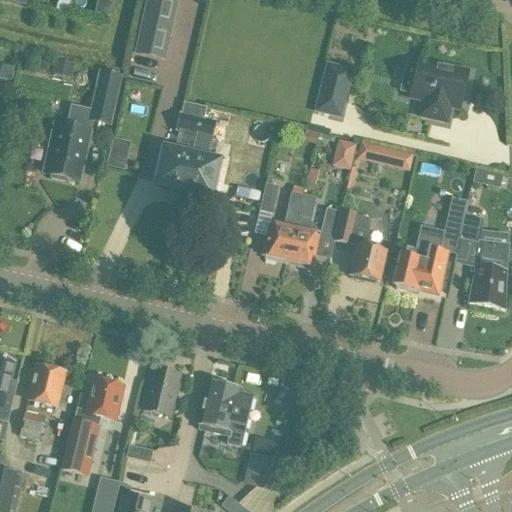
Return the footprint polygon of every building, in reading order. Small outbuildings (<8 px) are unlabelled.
[(163,62),(176,0),(146,0),(135,56),(163,62)] [(437,67),(419,63),(411,98),(423,101),(419,118),(447,124),(450,107),(458,109),(460,102),(456,101),(458,93),(461,94),(466,74),(451,71),(452,68),(438,65),(437,67)] [(340,118),(352,72),(326,65),(315,112),(340,118)] [(94,113),(78,109),(75,109),(70,128),(57,125),(46,174),(54,176),(53,180),(68,183),(69,179),(81,182),(93,127),(92,127),(94,120),(113,124),(123,79),(103,74),(94,113)] [(184,103),(177,133),(179,133),(196,137),(200,120),(203,120),(206,108),(184,103)] [(200,120),(196,136),(210,139),(214,124),(200,120)] [(164,147),(154,186),(181,193),(182,193),(192,153),(196,137),(179,133),(175,149),(174,149),(164,147)] [(339,141),(336,151),(354,154),(357,144),(339,141)] [(210,199),(219,160),(192,153),(182,193),(210,199)] [(272,213),(278,187),(265,184),(259,212),(270,214),(272,213)] [(283,228),(270,225),(263,256),(288,261),(303,198),(302,197),(303,190),(294,187),(292,195),(291,195),(288,209),(287,209),(283,228)] [(303,198),(288,261),(311,267),(318,236),(316,236),(317,232),(309,224),(315,201),(303,198)] [(482,223),(481,222),(483,210),(466,207),(463,218),(461,226),(462,226),(455,257),(454,263),(476,268),(469,304),(503,311),(504,276),(506,248),(490,247),(477,245),(482,223)] [(341,214),(326,210),(321,234),(334,237),(335,237),(341,214)] [(335,237),(334,237),(333,242),(349,246),(356,247),(350,277),(377,284),(385,252),(372,249),(367,220),(341,214),(335,237)] [(394,287),(396,288),(395,290),(407,293),(407,291),(418,293),(418,292),(432,295),(436,292),(444,259),(443,259),(444,254),(455,257),(462,226),(461,226),(446,223),(443,233),(420,228),(415,250),(406,247),(404,257),(401,256),(394,287)] [(0,425),(7,427),(16,387),(9,386),(14,363),(0,359),(0,425)] [(56,411),(64,375),(60,374),(58,371),(53,370),(50,372),(35,368),(27,404),(56,411)] [(170,419),(180,378),(173,376),(170,372),(166,370),(162,370),(158,372),(151,370),(141,412),(170,419)] [(65,461),(63,470),(87,476),(90,466),(93,451),(94,451),(99,430),(96,429),(98,420),(114,423),(122,389),(118,388),(117,385),(111,384),(109,386),(93,382),(85,415),(76,413),(65,461)] [(198,431),(228,438),(231,439),(233,430),(228,429),(230,420),(225,419),(231,390),(224,389),(221,384),(216,382),(211,385),(207,384),(197,426),(199,427),(198,431)] [(240,392),(231,390),(225,419),(230,420),(228,429),(233,430),(231,439),(228,438),(226,446),(241,450),(245,433),(243,433),(251,399),(239,396),(240,392)] [(38,443),(45,418),(24,414),(18,438),(38,443)] [(267,442),(264,455),(281,459),(284,446),(267,442)] [(125,459),(126,459),(149,465),(152,453),(128,447),(125,459)] [(274,493),(282,462),(264,458),(256,489),(274,493)] [(15,511),(24,477),(0,471),(0,511),(15,511)] [(119,484),(100,480),(95,502),(114,506),(119,484)] [(226,511),(233,511),(239,505),(228,497),(220,508),(226,511)] [(122,498),(118,511),(149,511),(151,505),(122,498)]
